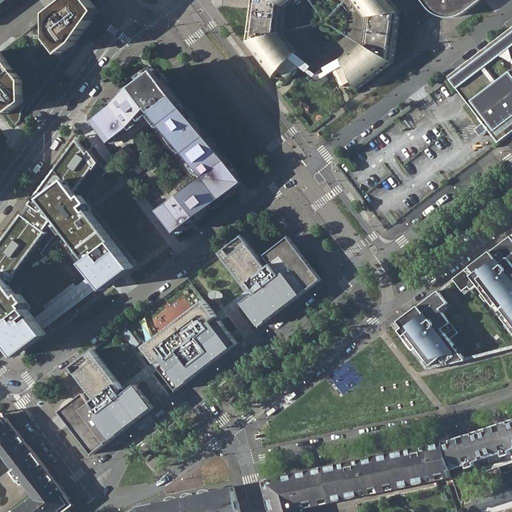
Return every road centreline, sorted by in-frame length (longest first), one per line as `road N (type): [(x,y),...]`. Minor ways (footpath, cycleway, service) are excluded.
road 1 (residential): [(315,159),(30,378),(14,381)]
road 2 (residential): [(231,430),(511,218)]
road 3 (residential): [(248,464),(511,400)]
road 4 (residential): [(386,253),(204,393)]
road 5 (tertiary): [(135,14),(0,195)]
road 6 (residential): [(315,159),(191,0)]
road 7 (residential): [(453,55),(315,159)]
road 8 (residential): [(204,393),(124,452),(99,510)]
road 9 (residential): [(511,157),(386,253)]
road 10 (residential): [(99,510),(152,489),(231,430)]
road 11 (residential): [(99,510),(14,381)]
